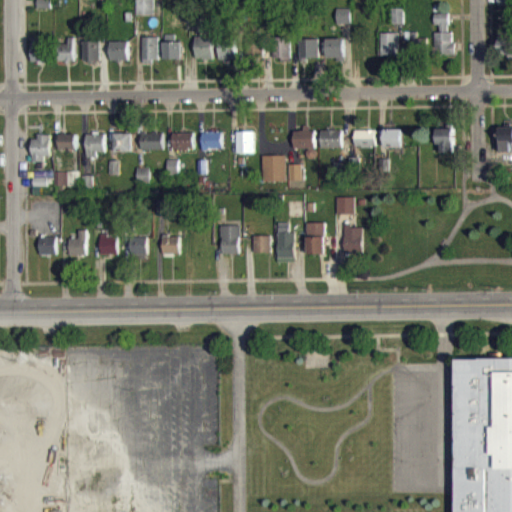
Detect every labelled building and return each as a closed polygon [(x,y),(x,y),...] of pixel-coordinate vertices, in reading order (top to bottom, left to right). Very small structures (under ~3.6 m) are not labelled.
[(154,13),(154,0),(138,0),(138,13),(154,13)] [(190,13),(190,0),(202,0),(202,13),(194,13),(190,13)] [(511,0),(499,0),(499,14),(511,14),(511,0)] [(39,16),(53,17),(53,7),(39,6),(39,16)] [(338,6),(351,6),(351,22),(345,22),(338,22),(338,6)] [(393,6),(404,6),(405,21),(400,21),(393,21),(393,6)] [(353,11),(363,11),(364,22),(367,22),(367,31),(361,31),(360,26),(356,27),(353,27),(353,11)] [(433,45),(436,45),(436,30),(441,30),(440,22),(436,23),(436,12),(449,11),(450,16),(450,22),(447,22),(448,30),(452,30),(452,40),(455,40),(456,52),(434,53),(433,45)] [(288,12),(296,12),(297,21),(293,22),(288,22),(288,12)] [(351,17),(338,17),(338,33),(351,33),(351,17)] [(405,31),(405,17),(393,17),(393,31),(405,31)] [(511,56),(511,21),(506,21),(506,35),(498,35),(498,48),(509,48),(509,56),(511,56)] [(411,30),(418,30),(418,36),(428,35),(429,58),(418,58),(418,53),(412,53),(411,30)] [(381,31),(398,31),(398,53),(381,53),(381,31)] [(197,34),(213,34),(213,57),(197,57),(197,34)] [(70,35),(75,35),(76,58),(71,58),(71,62),(67,62),(66,59),(58,59),(58,42),(70,42),(70,35)] [(160,35),(144,35),(144,61),(153,61),(153,57),(159,57),(160,35)] [(219,35),(236,35),(236,57),(220,57),(219,35)] [(263,56),(263,35),(247,35),(247,56),(263,56)] [(290,59),(290,35),(274,35),(274,55),(281,55),(281,58),(290,59)] [(327,36),(344,35),(345,59),(338,59),(338,54),(328,55),(327,36)] [(101,36),(101,58),(97,58),(97,61),(89,61),(89,58),(85,58),(85,39),(93,39),(93,36),(101,36)] [(34,37),(52,37),(51,59),(33,59),(34,37)] [(300,37),(319,37),(319,55),(306,55),(306,59),(300,59),(300,37)] [(359,53),(359,37),(375,37),(375,54),(359,53)] [(112,39),(130,39),(130,57),(122,57),(122,60),(117,60),(117,58),(112,58),(112,39)] [(165,39),(182,39),(183,57),(165,57),(165,39)] [(511,65),(511,44),(501,44),(501,65),(511,65)] [(77,69),(76,46),(70,46),(70,52),(61,52),(61,69),(77,69)] [(300,66),(320,66),(320,47),(300,48),(300,66)] [(329,66),(346,66),(346,47),(328,47),(329,66)] [(220,68),(238,69),(239,48),(220,48),(220,68)] [(85,49),(85,70),(102,69),(102,49),(85,49)] [(130,50),(112,49),(112,69),(130,69),(130,50)] [(165,50),(166,68),(184,67),(184,49),(165,50)] [(314,146),(317,149),(317,154),(314,157),(309,156),(307,153),(307,149),(310,146),(295,146),(294,129),(304,129),(304,123),(309,123),(309,128),(315,128),(315,146),(314,146)] [(500,124),(511,124),(511,140),(511,149),(500,149),(500,124)] [(438,125),(455,125),(455,149),(442,149),(442,141),(438,141),(438,125)] [(386,126),(403,126),(403,145),(386,145),(386,126)] [(321,128),(342,128),(342,146),(322,146),(321,128)] [(355,128),(376,128),(376,144),(356,145),(355,128)] [(87,132),(93,132),(93,130),(99,129),(99,132),(105,132),(106,150),(97,150),(97,156),(87,156),(87,132)] [(115,131),(132,130),(133,149),(115,149),(115,131)] [(203,130),(223,131),(222,147),(209,146),(209,148),(202,148),(203,130)] [(236,130),(254,130),(255,152),(237,152),(236,130)] [(61,132),(77,131),(77,147),(61,147),(61,132)] [(142,132),(163,131),(164,148),(142,149),(142,132)] [(174,131),(194,131),(194,146),(189,147),(189,148),(177,149),(177,147),(174,147),(174,131)] [(39,132),(52,132),(53,154),(45,154),(46,160),(33,160),(33,137),(39,137),(39,132)] [(440,161),(456,161),(456,136),(440,137),(440,161)] [(404,156),(404,137),(386,137),(387,156),(404,156)] [(322,138),(322,157),(343,157),(343,138),(322,138)] [(377,138),(356,139),(356,155),(377,155),(377,138)] [(203,140),(203,157),(223,157),(222,140),(203,140)] [(134,160),(134,141),(116,142),(116,160),(134,160)] [(142,158),(164,158),(164,141),(142,141),(142,158)] [(173,141),(174,158),(194,158),(194,141),(173,141)] [(61,158),(78,158),(79,142),(62,142),(61,158)] [(263,154),(276,153),(287,153),(287,179),(263,179),(263,154)] [(350,156),(353,155),(359,155),(360,169),(350,169),(350,156)] [(380,157),(384,157),(389,157),(389,169),(381,169),(380,157)] [(167,158),(173,158),(178,158),(178,174),(167,174),(167,158)] [(197,158),(201,158),(206,158),(207,172),(198,172),(197,158)] [(109,159),(113,159),(119,159),(119,172),(110,172),(109,159)] [(334,160),(340,160),(345,160),(345,174),(334,175),(334,160)] [(290,163),(295,163),(302,162),(302,178),(290,178),(290,163)] [(137,166),(140,166),(150,165),(150,182),(137,182),(137,166)] [(179,183),(179,168),(167,168),(167,183),(179,183)] [(55,170),(61,170),(68,170),(68,184),(64,184),(64,191),(57,191),(57,184),(55,184),(55,170)] [(290,189),(303,188),(302,172),(290,173),(290,189)] [(83,174),(88,173),(94,173),(94,190),(83,191),(83,174)] [(137,191),(150,191),(151,176),(138,175),(137,191)] [(34,176),(48,176),(48,185),(34,185),(34,180),(34,176)] [(56,180),(56,194),(79,194),(79,180),(56,180)] [(49,195),(49,186),(34,186),(34,195),(49,195)] [(337,196),(355,195),(355,212),(343,212),(338,212),(337,196)] [(157,198),(169,198),(169,214),(162,214),(157,214),(157,198)] [(356,205),(338,206),(338,222),(356,222),(356,205)] [(134,228),(134,213),(125,213),(124,228),(128,228),(134,228)] [(308,220),(326,220),(326,251),(308,251),(308,220)] [(345,222),(352,222),(352,226),(363,225),(363,251),(346,251),(345,222)] [(222,224),(241,223),(241,236),(240,236),(240,252),(223,252),(223,236),(222,236),(222,224)] [(70,237),(79,237),(79,228),(87,228),(88,253),(71,253),(70,237)] [(279,230),(296,230),(296,260),(279,260),(279,230)] [(102,233),(108,232),(108,235),(118,235),(118,252),(102,252),(102,233)] [(254,234),(271,234),(272,251),(254,251),(254,234)] [(40,235),(57,235),(57,252),(41,252),(40,235)] [(131,235),(148,235),(148,252),(131,252),(131,235)] [(164,235),(180,235),(180,252),(164,252),(164,235)] [(70,247),(71,264),(88,263),(87,238),(80,238),(80,247),(70,247)] [(119,263),(119,244),(102,244),(102,263),(119,263)] [(181,262),(181,244),(164,244),(164,262),(181,262)] [(272,244),(255,244),(254,261),(272,261),(272,244)] [(58,262),(58,245),(41,246),(41,263),(58,262)] [(132,263),(149,263),(148,246),(131,246),(132,263)] [(458,356),(511,355),(511,511),(458,511),(458,492),(458,398),(458,356)]
